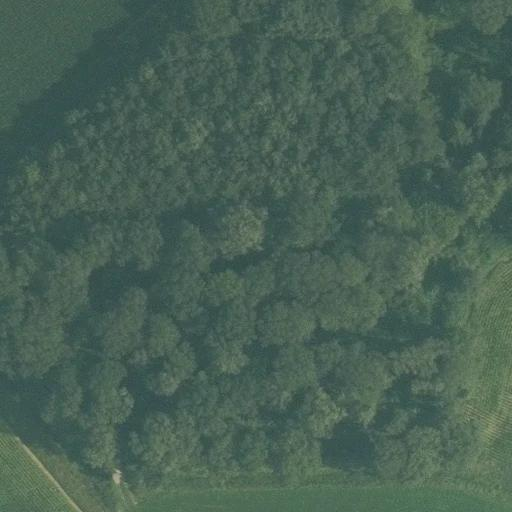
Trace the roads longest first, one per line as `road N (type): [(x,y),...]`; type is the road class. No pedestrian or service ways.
road 1 (track): [(0,338),(100,450),(422,443)]
road 2 (unclassified): [(0,181),(203,0)]
